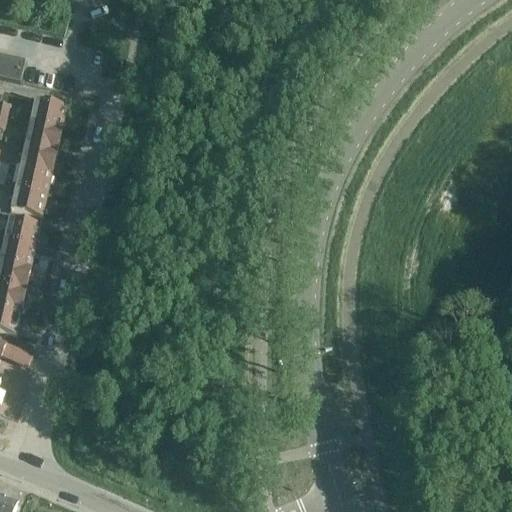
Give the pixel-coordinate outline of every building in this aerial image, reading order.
[(0,80),(21,85),(26,62),(0,56),(0,80)] [(62,133),(67,111),(36,104),(36,105),(30,103),(28,114),(33,115),(30,126),(62,133)] [(0,105),(0,119),(8,121),(11,108),(0,105)] [(57,155),(62,133),(30,126),(28,137),(23,136),(21,147),(26,148),(57,155)] [(57,155),(26,148),(21,147),(18,156),(23,158),(21,169),(53,176),(57,155)] [(48,198),(53,176),(21,169),(18,181),(13,180),(11,190),(48,198)] [(43,220),(48,198),(11,190),(9,200),(14,201),(11,212),(43,220)] [(0,243),(36,251),(41,229),(9,222),(6,234),(0,232),(0,243)] [(0,243),(0,253),(2,254),(0,261),(0,265),(31,273),(36,251),(0,243)] [(0,288),(26,294),(31,273),(0,265),(0,288)] [(26,294),(0,288),(0,311),(22,316),(26,294)] [(0,334),(17,338),(22,316),(0,311),(0,334)] [(0,511),(15,511),(18,506),(0,498),(0,511)]
